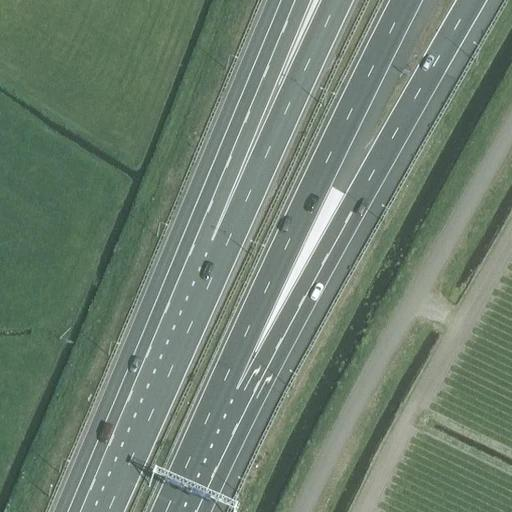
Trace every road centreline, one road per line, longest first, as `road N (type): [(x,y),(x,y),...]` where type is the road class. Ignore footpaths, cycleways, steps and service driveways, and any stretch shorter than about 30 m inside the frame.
road 1 (motorway): [(230,391),(472,0)]
road 2 (unclassified): [(303,511),(369,375),(511,128)]
road 3 (motorway): [(230,391),(318,174),(407,0)]
road 4 (motorway): [(218,243),(100,511)]
road 5 (motorway): [(338,0),(218,243)]
road 6 (motorway): [(306,0),(218,243)]
road 7 (motorway): [(179,511),(230,391)]
